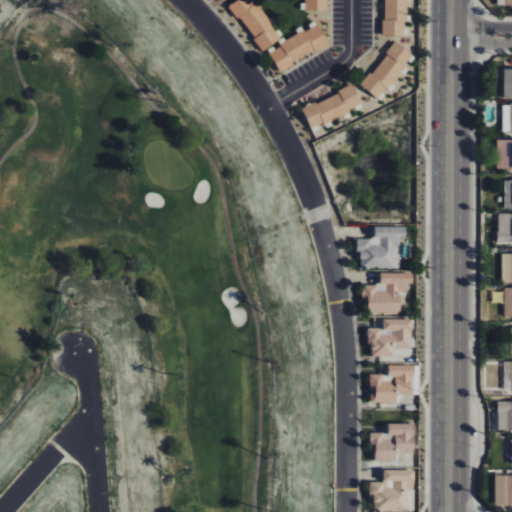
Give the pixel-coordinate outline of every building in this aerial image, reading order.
[(262,51),(280,38),(252,0),(236,0),(229,5),(262,51)] [(326,10),(325,0),(301,0),(302,10),(326,10)] [(383,0),(383,35),(405,35),(405,0),(383,0)] [(268,50),(278,71),(328,45),(318,25),(268,50)] [(413,54),(395,40),(361,86),(380,99),(413,54)] [(362,106),(354,86),(301,107),(309,128),(362,106)] [(503,132),(511,131),(511,103),(503,103),(503,132)] [(497,169),(511,168),(511,139),(497,140),(497,169)] [(498,242),(511,242),(511,212),(498,213),(498,242)] [(401,268),(401,237),(406,237),(406,226),(375,226),(375,238),(359,238),(359,268),(401,268)] [(511,253),(502,254),(502,283),(511,282),(511,253)] [(413,272),(380,272),(380,284),(362,284),(362,300),(367,300),(367,314),(405,314),(405,283),(413,283),(413,272)] [(383,319),(383,328),(369,328),(369,356),(394,356),(394,349),(411,348),(411,318),(383,319)] [(370,375),(370,402),(396,402),(396,395),(413,395),(413,365),(388,365),(388,379),(382,379),(383,375),(370,375)] [(511,401),(498,401),(498,431),(511,430),(511,401)] [(414,423),(388,424),(388,433),(370,433),(370,449),(374,449),(375,461),(396,460),(396,453),(414,453),(414,423)] [(414,470),(383,469),(383,482),(369,482),(369,497),(374,497),(374,510),(408,511),(408,489),(414,489),(414,470)] [(511,475),(495,476),(495,505),(511,505),(511,475)]
